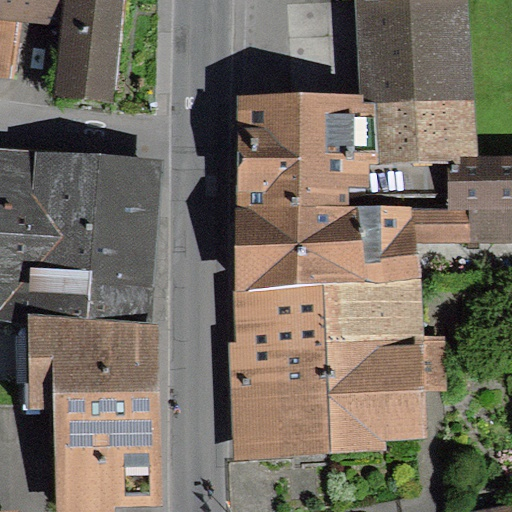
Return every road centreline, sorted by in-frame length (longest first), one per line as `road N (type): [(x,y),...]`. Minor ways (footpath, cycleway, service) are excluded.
road 1 (residential): [(197,145),(207,511)]
road 2 (residential): [(0,123),(197,145)]
road 3 (residential): [(203,0),(197,145)]
